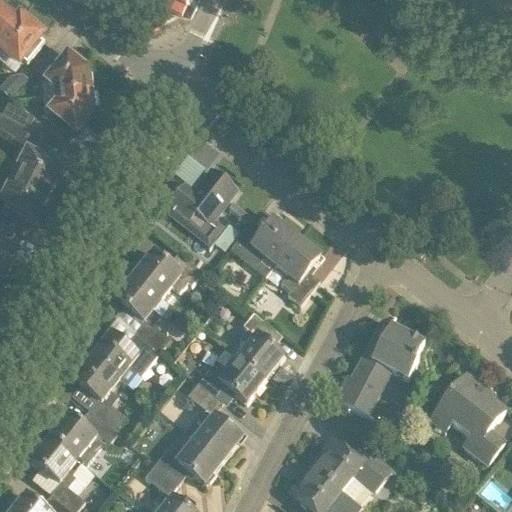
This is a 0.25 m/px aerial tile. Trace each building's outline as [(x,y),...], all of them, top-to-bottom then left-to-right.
[(0,47),(17,27),(16,26),(0,13),(0,47)] [(17,27),(0,47),(0,54),(18,69),(22,65),(27,69),(43,48),(39,44),(42,40),(38,37),(38,35),(25,24),(24,25),(20,22),(16,26),(17,27)] [(43,82),(47,78),(51,82),(47,86),(56,93),(57,99),(93,96),(92,80),(86,80),(86,76),(67,61),(64,65),(50,54),(33,74),(43,82)] [(0,94),(8,102),(26,81),(22,78),(10,80),(0,91),(0,94)] [(50,124),(67,137),(71,132),(75,136),(90,118),(90,113),(95,112),(93,96),(57,99),(58,106),(50,115),(55,119),(50,124)] [(7,106),(6,109),(0,119),(0,120),(18,130),(25,115),(7,106)] [(18,130),(0,120),(0,136),(12,142),(18,130)] [(58,166),(34,155),(29,152),(14,182),(48,200),(49,198),(48,198),(50,195),(54,189),(54,186),(55,186),(57,183),(56,183),(60,174),(56,172),(58,166)] [(0,213),(27,226),(30,221),(35,223),(39,214),(40,215),(42,212),(41,211),(43,209),(47,203),(47,200),(48,200),(14,182),(0,175),(0,213)] [(168,217),(184,229),(207,248),(220,232),(212,225),(236,195),(211,176),(194,198),(184,190),(170,209),(172,211),(168,217)] [(233,206),(229,211),(248,225),(251,221),(233,206)] [(274,271),(296,243),(273,225),(261,240),(249,231),(230,255),(242,265),(245,261),(255,269),(262,261),(274,271)] [(12,256),(15,250),(9,247),(15,236),(0,228),(0,281),(3,283),(16,258),(12,256)] [(230,228),(219,238),(228,248),(239,237),(230,228)] [(296,243),(274,271),(286,280),(280,288),(290,296),(287,300),(300,311),(320,286),(308,277),(320,262),(296,243)] [(153,258),(134,281),(163,304),(172,292),(180,298),(188,288),(192,291),(202,278),(177,258),(167,270),(153,258)] [(144,328),(135,339),(160,359),(170,346),(153,332),(160,322),(153,316),(163,304),(134,281),(116,305),(144,328)] [(238,363),(265,385),(284,362),(268,349),(277,338),(254,319),(243,332),(246,335),(239,344),(248,351),(238,363)] [(417,364),(424,347),(391,330),(396,321),(395,320),(384,341),(376,337),(377,336),(376,336),(351,384),(342,379),(341,380),(352,386),(342,406),(336,403),(335,405),(368,422),(392,377),(409,386),(419,366),(417,364)] [(110,339),(92,362),(123,387),(132,375),(137,379),(145,369),(149,372),(160,359),(135,339),(126,351),(110,339)] [(123,387),(92,362),(73,386),(100,407),(91,418),(93,420),(115,438),(126,425),(111,413),(119,403),(114,398),(123,387)] [(246,409),(265,385),(238,363),(228,376),(219,369),(211,379),(208,376),(197,389),(221,408),(231,396),(246,409)] [(466,379),(437,417),(429,427),(444,438),(452,429),(470,444),(462,453),(485,471),(504,448),(490,436),(506,416),(492,405),(495,402),(466,379)] [(212,420),(221,408),(197,389),(187,402),(204,416),(196,426),(204,432),(194,444),(223,466),(242,443),(212,420)] [(164,402),(159,399),(153,400),(149,404),(157,410),(164,402)] [(115,438),(93,420),(84,432),(68,420),(50,443),(78,466),(87,454),(96,461),(104,450),(107,453),(118,440),(115,438)] [(78,466),(50,443),(31,467),(60,490),(51,501),(64,511),(82,511),(86,507),(69,494),(77,484),(68,477),(78,466)] [(204,490),(223,466),(194,444),(185,456),(177,450),(169,459),(166,457),(155,470),(179,489),(189,477),(204,490)] [(320,461),(311,472),(341,497),(353,481),(374,499),(392,477),(360,452),(353,460),(333,444),(320,461)] [(184,511),(170,501),(179,489),(155,470),(145,483),(162,497),(155,507),(160,511),(184,511)] [(359,511),(341,497),(311,472),(289,499),(304,511),(359,511)] [(64,511),(51,501),(41,511),(40,511),(26,500),(16,511),(64,511)]
